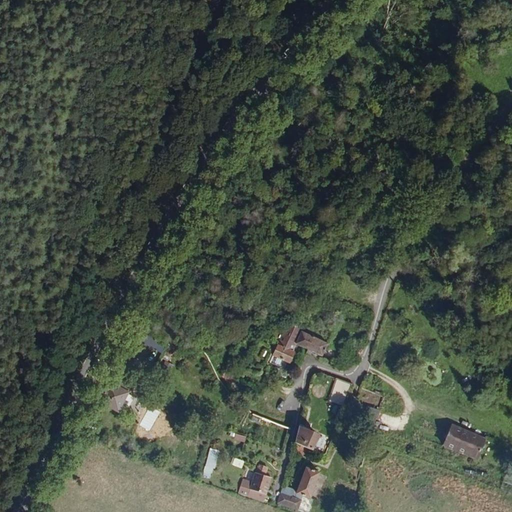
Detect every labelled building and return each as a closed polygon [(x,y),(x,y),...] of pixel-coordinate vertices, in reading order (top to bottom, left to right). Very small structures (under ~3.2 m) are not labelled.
[(296,347),(301,334),(302,331),(287,324),(278,345),(294,352),(296,347)] [(308,353),(314,340),(301,334),(296,347),(308,353)] [(324,361),(330,349),(314,340),(308,353),(324,361)] [(290,364),(295,353),(294,352),(278,345),(272,357),(290,364)] [(290,364),(272,357),(269,364),(287,372),(290,364)] [(110,406),(117,389),(111,387),(114,380),(100,373),(90,398),(110,406)] [(117,389),(121,382),(114,380),(111,387),(117,389)] [(341,410),(349,388),(336,383),(332,382),(324,403),(341,410)] [(379,394),(369,396),(370,405),(380,403),(379,394)] [(450,430),(442,451),(475,464),(484,444),(450,430)] [(321,452),(324,441),(302,431),(298,443),(321,452)] [(236,434),(234,440),(246,443),(248,436),(236,434)] [(234,458),(232,463),(242,468),(245,462),(234,458)] [(208,482),(213,467),(206,464),(200,479),(208,482)] [(310,499),(320,471),(305,465),(293,502),(279,497),(275,508),(285,511),(296,511),(303,497),(310,499)] [(465,468),(464,476),(488,479),(489,471),(465,468)] [(258,502),(264,480),(261,479),(262,475),(256,472),(247,497),(258,502)]
